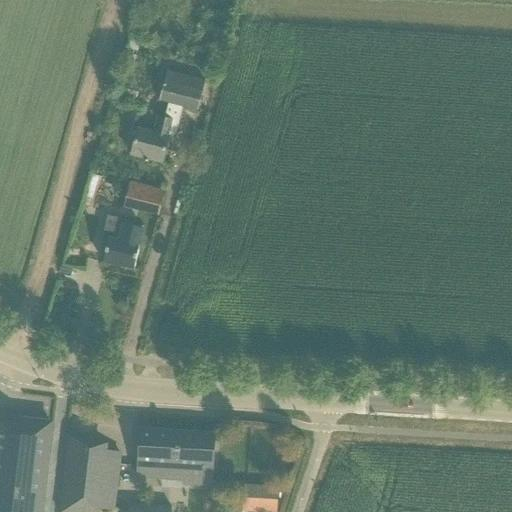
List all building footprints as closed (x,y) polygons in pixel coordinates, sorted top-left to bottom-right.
[(145,0),(143,6),(153,9),(155,0),(145,0)] [(114,102),(135,107),(138,99),(125,95),(140,39),(131,36),(114,102)] [(144,163),(147,163),(148,160),(162,164),(172,122),(175,123),(180,119),(183,107),(197,111),(204,83),(166,73),(158,101),(168,104),(164,120),(158,118),(153,134),(138,130),(131,156),(145,160),(144,163)] [(122,207),(157,216),(163,192),(128,184),(122,207)] [(108,241),(103,263),(134,270),(142,230),(134,228),(135,222),(107,216),(101,240),(108,241)] [(0,511),(39,511),(49,423),(0,417),(0,511)] [(212,485),(214,434),(139,430),(136,477),(161,478),(162,469),(190,470),(189,480),(189,483),(212,485)] [(84,511),(85,508),(112,511),(119,453),(92,450),(93,440),(69,437),(60,511),(84,511)] [(253,489),(252,511),(272,511),(275,511),(277,490),(253,489)]
